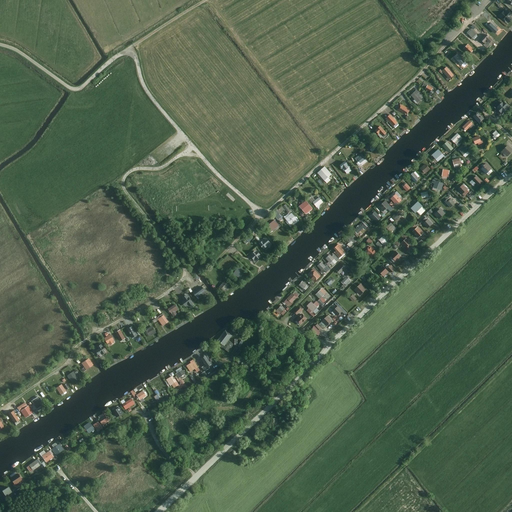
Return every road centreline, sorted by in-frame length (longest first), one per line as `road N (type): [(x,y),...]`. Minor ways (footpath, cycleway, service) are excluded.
road 1 (track): [(157,511),(511,177)]
road 2 (track): [(488,0),(439,52),(426,55),(419,75),(264,211),(219,180),(184,138)]
road 3 (track): [(190,145),(153,169),(132,170),(120,185),(177,259),(180,279),(75,345),(61,367),(0,406)]
road 4 (unclassified): [(0,45),(71,90),(130,55),(184,138)]
